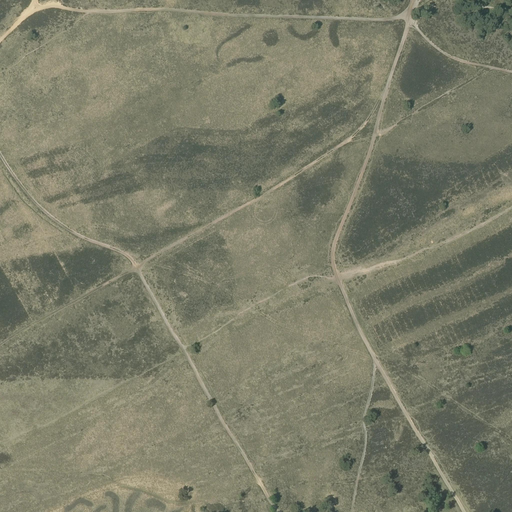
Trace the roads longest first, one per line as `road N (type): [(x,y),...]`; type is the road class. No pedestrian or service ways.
road 1 (track): [(463,511),(374,360),(330,261),(413,0)]
road 2 (track): [(0,345),(342,145),(386,89)]
road 3 (track): [(0,155),(45,214),(127,256),(274,511)]
road 4 (track): [(410,8),(384,20),(30,10)]
road 5 (track): [(342,145),(373,139),(491,68)]
road 6 (track): [(373,358),(350,511)]
road 7 (track): [(409,18),(448,56),(511,73)]
